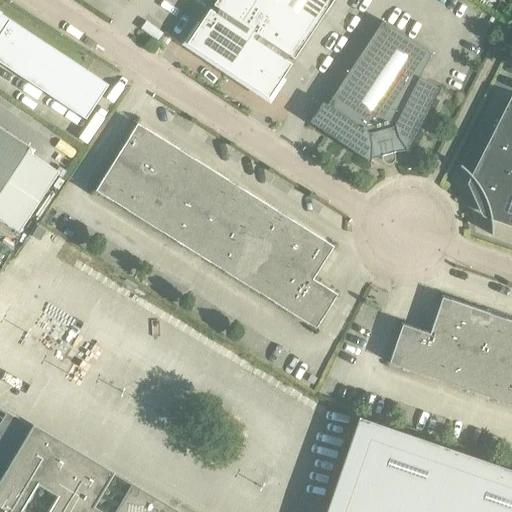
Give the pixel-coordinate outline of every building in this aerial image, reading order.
[(251,8),(256,0),(217,0),(213,7),(218,10),(216,16),(209,11),(187,45),(228,73),(266,17),(251,8)] [(266,17),(228,73),(269,100),(291,66),(285,61),(289,57),(294,61),(334,0),(256,0),(251,8),(266,17)] [(0,47),(7,49),(2,64),(1,65),(85,121),(108,87),(10,22),(11,21),(10,20),(9,21),(0,15),(0,47)] [(323,104),(310,125),(370,165),(370,161),(381,156),(393,153),(405,151),(407,155),(440,90),(419,80),(431,55),(382,23),(337,90),(338,90),(327,107),(323,104)] [(511,99),(483,155),(487,159),(476,183),(479,187),(481,190),(471,195),(478,210),(488,205),(489,209),(490,214),(511,221),(511,99)] [(137,125),(116,158),(141,174),(162,140),(145,130),(137,125)] [(0,193),(30,149),(0,129),(0,193)] [(187,156),(162,140),(141,174),(165,189),(187,156)] [(211,171),(187,156),(165,189),(190,205),(211,171)] [(120,208),(141,174),(116,158),(95,192),(120,208)] [(211,171),(190,205),(214,220),(235,186),(211,171)] [(165,189),(141,174),(120,208),(144,223),(165,189)] [(260,202),(235,186),(214,220),(239,235),(260,202)] [(190,205),(165,189),(144,223),(169,238),(190,205)] [(284,217),(260,202),(239,235),(263,251),(284,217)] [(214,220),(190,205),(169,238),(193,254),(214,220)] [(284,217),(263,251),(287,266),(309,232),(284,217)] [(217,269),(239,235),(214,220),(193,254),(217,269)] [(326,243),(309,232),(287,266),(312,281),(313,281),(333,248),(326,243)] [(239,235),(217,269),(242,284),(263,251),(239,235)] [(287,266),(263,251),(242,284),(266,300),(287,266)] [(266,300),(291,315),(312,281),(287,266),(266,300)] [(313,281),(312,281),(291,315),(308,326),(308,325),(316,330),(337,296),(313,281)] [(442,299),(429,336),(429,337),(457,346),(470,309),(451,302),(442,299)] [(470,309),(457,346),(484,356),(497,318),(470,309)] [(511,362),(511,323),(497,318),(484,356),(511,365),(511,362)] [(429,337),(429,336),(402,326),(389,364),(398,367),(397,368),(416,375),(429,337)] [(444,384),(457,346),(429,337),(416,375),(444,384)] [(471,393),(484,356),(457,346),(444,384),(471,393)] [(511,365),(484,356),(471,393),(498,403),(511,365)] [(511,407),(511,365),(498,403),(511,407)] [(178,511),(0,405),(0,511),(178,511)] [(325,511),(511,511),(511,472),(358,419),(325,511)]
